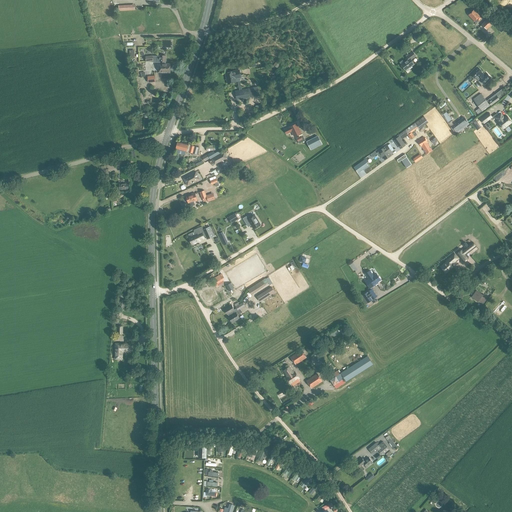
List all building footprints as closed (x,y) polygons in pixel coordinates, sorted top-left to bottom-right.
[(476,23),(482,18),(474,10),(469,15),(476,23)] [(490,16),(487,19),(482,24),(487,30),(495,22),(495,21),(490,17),(490,16)] [(505,28),(499,23),(495,27),(498,30),(499,30),(501,32),(505,28)] [(406,57),(408,59),(401,64),(405,71),(414,64),(411,60),(416,56),(413,52),(406,57)] [(163,62),(163,63),(160,63),(160,73),(170,73),(170,64),(166,64),(166,62),(163,62)] [(424,67),(423,68),(425,71),(431,66),(428,62),(424,66),(424,67)] [(234,71),(226,73),(228,83),(237,82),(236,79),(241,78),(240,70),(235,71),(234,71)] [(478,75),(474,71),(471,75),(474,78),(476,76),(479,79),(484,85),(491,78),(486,73),(484,75),(481,72),(478,75)] [(239,90),(235,91),(237,100),(250,98),(250,97),(248,89),(242,90),(239,90)] [(484,113),(507,95),(502,89),(487,101),(481,94),(474,99),(480,107),(475,111),(479,115),(483,112),(484,113)] [(446,112),(442,115),(448,124),(453,120),(446,112)] [(489,112),(480,119),(484,124),(491,119),(492,120),(495,118),(498,122),(504,129),(505,128),(505,129),(506,129),(509,127),(509,126),(511,122),(507,115),(505,117),(501,113),(498,115),(497,113),(492,117),(489,112)] [(428,123),(424,116),(415,123),(419,129),(428,123)] [(451,128),(455,133),(469,123),(464,118),(463,117),(462,118),(462,119),(451,128)] [(498,126),(494,119),(484,126),(488,132),(498,126)] [(294,137),(297,135),(301,133),(297,124),(290,127),(285,130),(286,134),(292,131),(293,134),(294,137)] [(405,130),(409,134),(414,130),(411,126),(405,130)] [(409,134),(408,135),(411,139),(417,135),(414,130),(409,134)] [(305,141),(302,134),(299,135),(299,137),(296,138),(299,144),(305,141)] [(322,144),(318,136),(307,142),(311,150),(322,144)] [(399,136),(394,140),(400,149),(406,145),(399,136)] [(424,137),(418,141),(421,147),(422,146),(427,154),(432,150),(428,143),(428,142),(424,137)] [(178,142),(176,149),(197,154),(199,148),(190,145),(178,142)] [(379,152),(377,153),(381,159),(383,157),(385,160),(391,155),(390,153),(392,152),(388,146),(387,145),(385,147),(378,151),(379,152)] [(224,152),(211,159),(214,164),(227,158),(226,155),(224,152)] [(420,154),(413,159),(416,162),(423,157),(420,154)] [(412,165),(407,157),(402,160),(407,168),(412,165)] [(367,159),(355,167),(358,172),(368,166),(366,163),(368,162),(367,159)] [(89,167),(73,176),(77,183),(93,173),(89,167)] [(196,172),(192,174),(195,181),(197,180),(198,182),(200,180),(196,172)] [(499,173),(493,177),(496,182),(502,178),(499,173)] [(195,181),(192,174),(184,178),(187,185),(195,181)] [(119,183),(119,184),(115,184),(115,183),(111,183),(111,191),(116,191),(116,189),(120,189),(120,190),(129,189),(128,182),(119,183)] [(207,197),(208,202),(216,199),(213,193),(206,195),(205,190),(199,192),(202,199),(207,197)] [(195,193),(186,196),(189,203),(191,207),(195,205),(194,201),(197,200),(195,193)] [(235,213),(229,217),(232,223),(239,219),(235,213)] [(248,219),(247,216),(243,218),(247,224),(250,223),(254,229),(261,225),(255,215),(248,219)] [(194,230),(195,232),(189,234),(190,237),(189,237),(192,245),(200,241),(205,238),(205,237),(206,237),(203,230),(206,229),(205,225),(194,230)] [(210,227),(206,229),(203,230),(206,237),(207,239),(214,236),(213,234),(211,230),(210,227)] [(220,230),(216,232),(221,244),(225,242),(220,230)] [(463,249),(457,254),(463,262),(469,257),(467,254),(476,247),(473,242),(468,245),(466,243),(463,245),(465,247),(465,248),(463,249)] [(447,262),(441,267),(446,273),(453,267),(451,265),(459,258),(455,253),(446,261),(447,262)] [(208,277),(212,285),(220,280),(218,278),(221,276),(218,271),(215,272),(208,277)] [(370,271),(365,274),(369,279),(366,281),(371,288),(378,283),(377,282),(381,280),(376,274),(373,276),(372,275),(372,274),(370,271)] [(252,278),(243,282),(246,286),(254,283),(252,278)] [(262,281),(255,285),(259,290),(265,286),(265,285),(262,281)] [(231,283),(226,286),(229,291),(235,288),(231,283)] [(275,292),(272,287),(257,296),(260,302),(275,292)] [(377,297),(372,289),(360,297),(365,305),(377,297)] [(477,291),(472,297),(478,301),(478,302),(479,300),(483,303),(486,298),(482,296),(483,295),(477,291)] [(236,308),(234,310),(232,305),(224,309),(227,314),(228,314),(229,316),(231,315),(231,314),(240,309),(238,306),(239,305),(235,307),(236,308)] [(231,315),(229,316),(229,317),(233,323),(240,319),(238,315),(242,312),(240,309),(231,314),(231,315)] [(131,351),(131,345),(117,345),(117,359),(122,359),(123,351),(131,351)] [(302,350),(291,357),(296,364),(306,357),(302,350)] [(291,384),(299,379),(295,372),(294,373),(290,367),(284,371),(287,377),(286,378),(291,384)] [(317,374),(307,381),(312,388),(322,381),(317,374)] [(339,382),(336,376),(331,380),(334,385),(339,382)] [(343,379),(339,382),(334,385),(336,388),(345,383),(343,379)] [(373,455),(378,451),(381,448),(379,445),(377,442),(368,449),(373,455)] [(381,448),(378,451),(382,455),(388,450),(390,450),(385,444),(381,448)] [(251,447),(248,456),(252,457),(254,453),(255,454),(257,449),(251,447)] [(263,448),(258,460),(261,461),(264,456),(265,457),(268,450),(263,448)] [(362,457),(354,463),(359,468),(361,471),(363,471),(364,470),(364,468),(362,466),(363,465),(366,467),(372,462),(369,458),(364,461),(362,457)] [(383,460),(374,468),(378,472),(387,464),(383,460)] [(280,461),(275,468),(278,470),(280,466),(282,467),(284,464),(282,463),(282,462),(280,461)] [(289,464),(284,472),(287,475),(289,471),(291,472),(293,469),(291,468),(292,467),(289,464)] [(299,474),(301,475),(302,473),(301,472),(302,470),(298,468),(292,479),(295,481),(299,474)] [(310,478),(307,476),(302,483),(304,485),(307,481),(308,482),(310,480),(309,479),(310,478)] [(332,503),(322,507),(324,511),(330,508),(330,509),(332,508),(331,507),(334,506),(332,503)]
